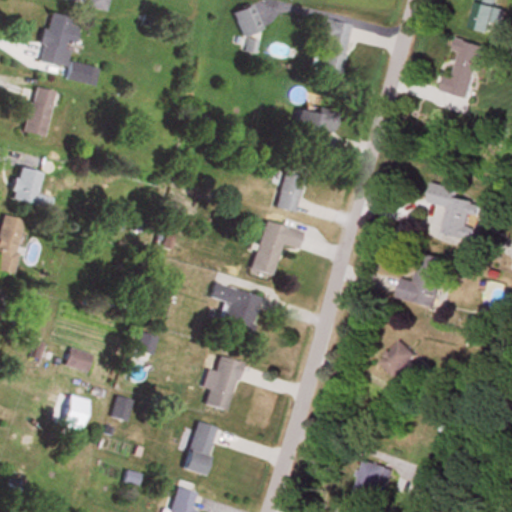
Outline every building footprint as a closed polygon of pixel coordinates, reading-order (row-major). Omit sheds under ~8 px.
[(497,12),(499,0),(478,0),(471,30),(493,35),(498,12),(497,12)] [(77,22),(46,14),(38,45),(42,46),(37,62),(62,69),(68,45),(71,46),(77,22)] [(338,77),(348,26),(319,21),(310,71),(338,77)] [(453,78),(446,76),(442,93),(470,100),(484,48),(462,42),(453,78)] [(66,82),(86,85),(89,68),(69,64),(66,82)] [(53,94),(31,89),(21,134),(42,139),(53,94)] [(310,117),(299,111),(286,136),(316,151),(332,118),(314,109),(310,117)] [(287,211),(298,166),(276,161),(266,206),(287,211)] [(41,168),(4,168),(4,201),(41,201),(41,168)] [(444,204),(439,231),(471,238),(474,225),(468,224),(470,214),(476,215),(479,201),(453,195),(456,186),(430,181),(426,201),(444,204)] [(0,269),(5,271),(18,218),(0,214),(0,269)] [(265,274),(273,242),(290,246),(294,230),(254,219),(242,268),(265,274)] [(446,258),(423,252),(415,280),(400,276),(395,295),(434,306),(446,258)] [(201,297),(223,302),(216,328),(242,335),(253,294),(205,282),(201,297)] [(150,336),(132,331),(128,348),(145,352),(150,336)] [(393,375),(415,353),(399,338),(378,360),(393,375)] [(85,352),(61,346),(56,364),(80,370),(85,352)] [(198,404),(221,410),(233,361),(210,355),(198,404)] [(106,416),(121,417),(123,398),(108,396),(106,416)] [(210,425),(188,419),(175,468),(196,474),(210,425)] [(388,467),(363,459),(351,499),(376,507),(388,467)] [(162,511),(185,511),(191,488),(170,483),(162,511)]
